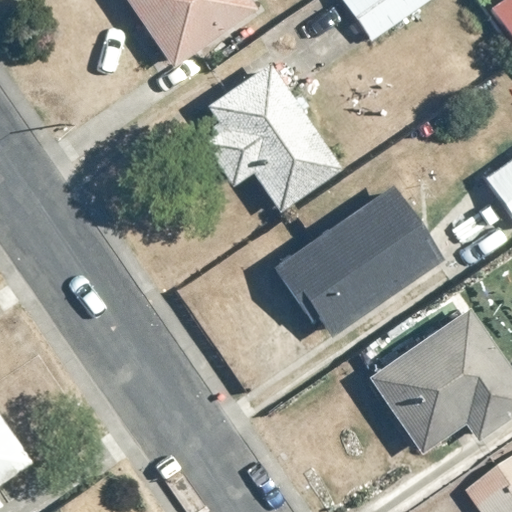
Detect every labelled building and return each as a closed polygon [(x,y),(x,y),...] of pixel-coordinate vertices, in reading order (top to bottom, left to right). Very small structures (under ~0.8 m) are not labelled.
[(126,0),(173,69),(259,11),(251,0),(126,0)] [(416,0),(337,0),(365,37),(416,0)] [(511,51),(511,0),(481,0),(480,1),(510,53),(511,51)] [(343,169),(271,63),(208,106),(224,128),(204,142),(234,186),(256,171),(282,210),(343,169)] [(477,186),(499,217),(510,233),(511,231),(511,141),(468,173),(477,186)] [(445,260),(394,186),(275,268),(313,323),(320,319),(333,337),(445,260)] [(511,368),(472,309),(371,377),(423,453),(466,424),(478,441),(511,418),(511,368)] [(0,415),(0,507),(3,505),(0,499),(0,486),(33,463),(0,415)] [(511,511),(511,458),(466,490),(480,511),(511,511)]
